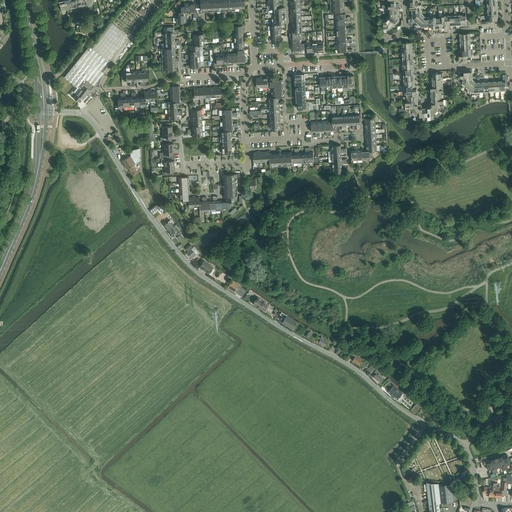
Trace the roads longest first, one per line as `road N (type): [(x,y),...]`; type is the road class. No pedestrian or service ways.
road 1 (unclassified): [(477,501),(464,445),(199,274),(142,206),(93,124),(77,113)]
road 2 (secondary): [(0,271),(37,174),(42,112)]
